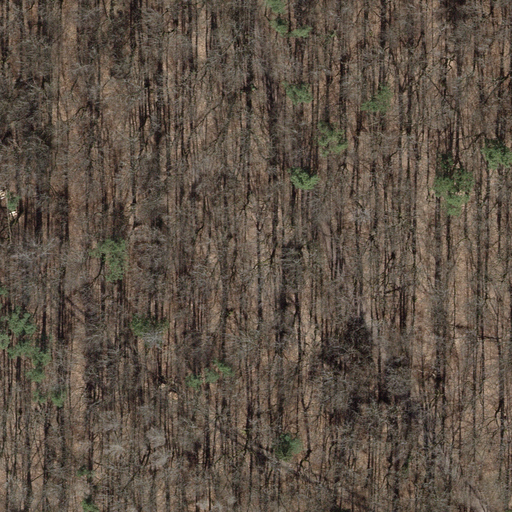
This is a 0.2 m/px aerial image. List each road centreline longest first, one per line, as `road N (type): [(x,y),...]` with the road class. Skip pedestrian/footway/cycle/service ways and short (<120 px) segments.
road 1 (track): [(480,511),(322,234),(248,0)]
road 2 (track): [(421,511),(246,426),(27,254),(0,187)]
